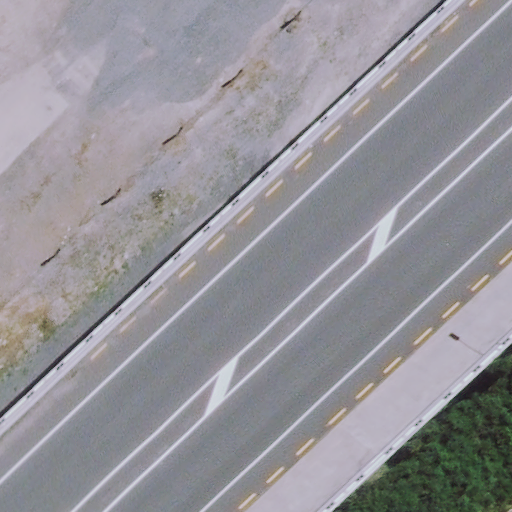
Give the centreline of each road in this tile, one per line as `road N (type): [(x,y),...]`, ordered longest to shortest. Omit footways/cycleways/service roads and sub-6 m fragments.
road 1 (tertiary): [(88,511),(511,112)]
road 2 (unknown): [(0,195),(195,0)]
